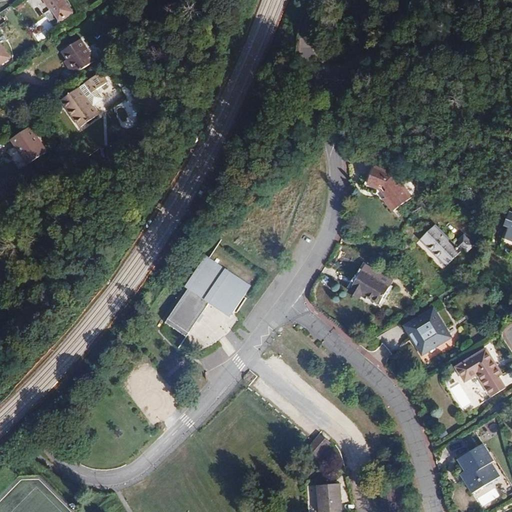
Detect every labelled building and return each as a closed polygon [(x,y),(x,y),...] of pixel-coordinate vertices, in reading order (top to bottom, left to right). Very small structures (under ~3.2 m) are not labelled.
[(63,0),(43,0),(59,22),(72,12),(63,0)] [(66,80),(96,61),(81,39),(61,52),(67,60),(70,66),(68,67),(61,72),(63,76),(66,80)] [(0,64),(10,58),(0,44),(0,64)] [(61,100),(80,128),(99,115),(93,106),(104,99),(100,93),(103,85),(107,82),(100,73),(93,78),(95,81),(92,82),(90,79),(80,87),(61,100)] [(20,154),(27,165),(47,152),(30,127),(11,139),(20,154)] [(412,198),(403,185),(402,186),(394,175),(375,167),(367,184),(381,190),(387,197),(384,199),(393,211),(412,198)] [(420,240),(446,266),(464,249),(467,252),(474,246),(464,235),(453,245),(435,225),(420,240)] [(249,284),(203,253),(183,283),(186,286),(162,321),(184,335),(209,298),(231,310),(249,284)] [(389,286),(363,271),(350,291),(354,293),(360,297),(360,296),(362,294),(367,297),(379,304),(389,286)] [(451,337),(433,309),(405,326),(411,338),(414,336),(418,344),(424,354),(451,337)] [(485,348),(454,367),(459,373),(464,382),(477,374),(492,397),(505,388),(491,365),(493,361),(485,348)] [(502,378),(508,385),(511,381),(511,373),(511,371),(502,378)] [(318,447),(327,438),(322,432),(313,442),(318,447)] [(472,494),(500,476),(492,463),(494,461),(483,444),(457,460),(465,471),(468,469),(471,475),(464,480),(469,488),(472,494)] [(460,474),(464,480),(471,475),(468,469),(465,471),(460,474)] [(318,485),(319,511),(341,511),(340,484),(318,485)] [(397,511),(396,507),(387,510),(382,493),(392,491),(391,486),(377,490),(383,511),(397,511)] [(494,487),(477,498),(483,506),(500,496),(494,487)] [(382,493),(387,510),(396,507),(392,491),(382,493)]
